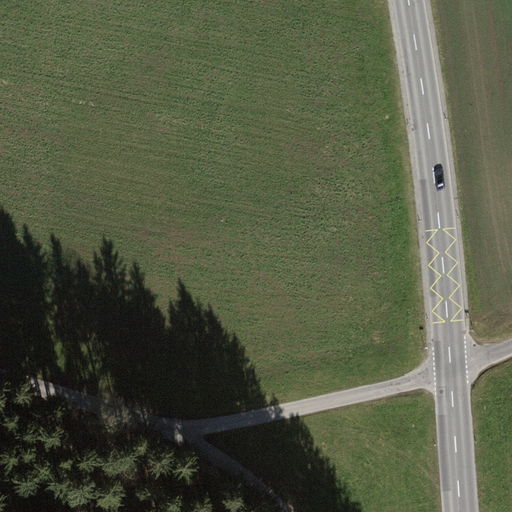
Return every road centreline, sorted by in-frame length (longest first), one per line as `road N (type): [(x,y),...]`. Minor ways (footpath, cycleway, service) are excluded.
road 1 (track): [(451,370),(183,431),(46,382),(0,375)]
road 2 (tertiary): [(409,0),(434,165),(451,370)]
road 3 (tertiary): [(451,370),(458,511)]
road 4 (track): [(183,431),(263,482),(289,511)]
